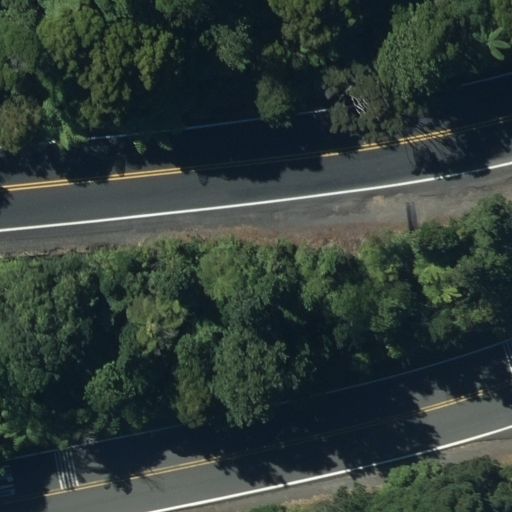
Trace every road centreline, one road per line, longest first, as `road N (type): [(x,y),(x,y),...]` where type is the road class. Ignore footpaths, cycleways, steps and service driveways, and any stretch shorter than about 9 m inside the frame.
road 1 (secondary): [(511,383),(0,499)]
road 2 (tertiary): [(0,188),(394,143),(511,115)]
